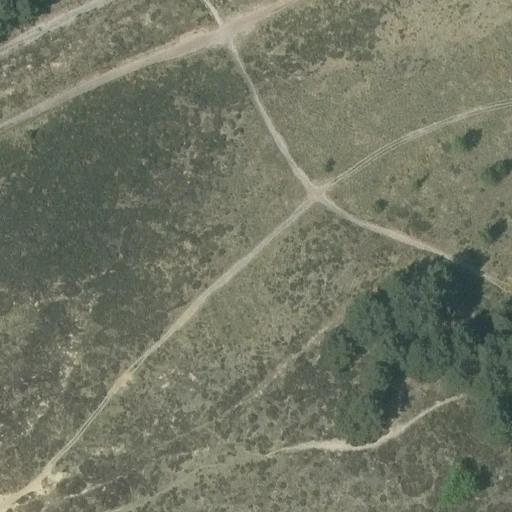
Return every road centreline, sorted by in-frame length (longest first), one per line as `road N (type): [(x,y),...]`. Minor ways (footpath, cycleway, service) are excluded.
road 1 (track): [(0,140),(296,0)]
road 2 (track): [(511,293),(457,256),(314,203)]
road 3 (track): [(234,29),(314,203)]
